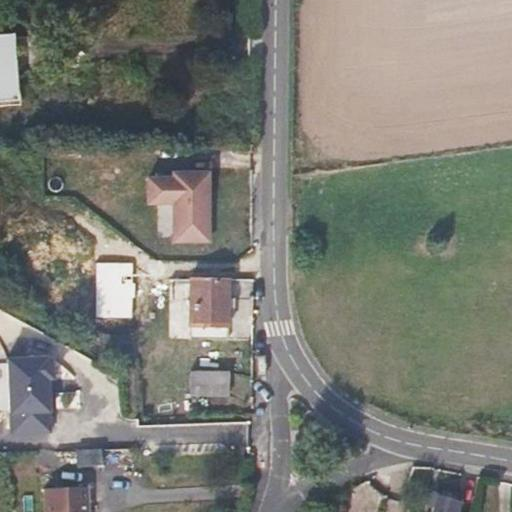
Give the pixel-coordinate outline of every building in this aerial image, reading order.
[(14,89),(12,37),(0,37),(0,108),(6,108),(5,90),(14,89)] [(168,246),(215,246),(215,175),(150,175),(150,210),(168,210),(168,246)] [(251,341),(253,279),(241,279),(192,277),(190,339),(251,341)] [(231,397),(231,370),(190,370),(190,398),(231,397)] [(79,463),(102,462),(102,447),(78,448),(79,463)] [(90,511),(88,485),(47,488),(48,511),(90,511)] [(435,507),(439,495),(427,491),(423,503),(435,507)] [(460,511),(463,502),(439,495),(435,507),(433,511),(460,511)]
